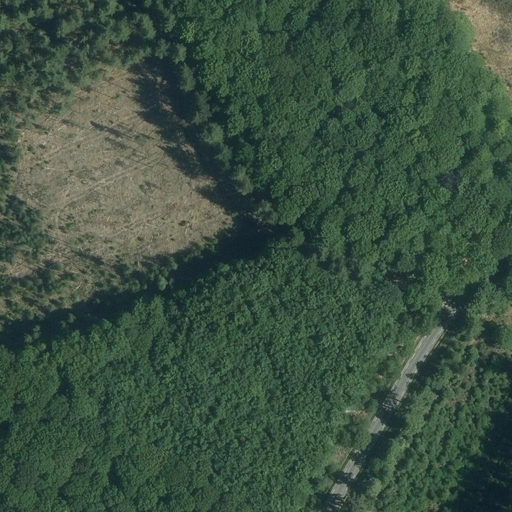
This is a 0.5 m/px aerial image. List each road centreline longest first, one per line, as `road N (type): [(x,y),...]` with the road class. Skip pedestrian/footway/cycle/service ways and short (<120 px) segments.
road 1 (unclassified): [(460,295),(311,238),(265,200),(226,139),(169,0)]
road 2 (primary): [(327,511),(460,295)]
road 3 (track): [(0,359),(154,453),(121,511)]
